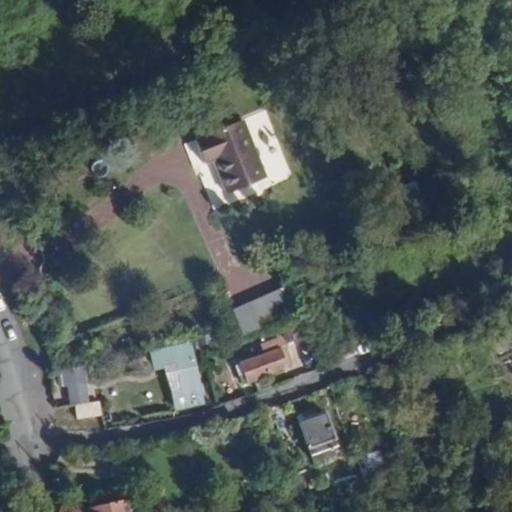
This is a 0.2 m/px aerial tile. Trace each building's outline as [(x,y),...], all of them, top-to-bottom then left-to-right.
[(331,7),(328,0),(318,0),(322,11),(331,7)] [(197,86),(214,79),(211,67),(193,75),(197,86)] [(244,186),(262,178),(236,119),(232,121),(233,122),(199,135),(200,137),(191,141),(199,163),(208,160),(214,158),(227,193),(244,186)] [(214,158),(208,160),(223,195),(227,193),(214,158)] [(483,178),(466,185),(469,192),(486,186),(483,178)] [(298,316),(287,287),(232,310),(244,338),(298,316)] [(42,317),(38,308),(24,314),(27,322),(42,317)] [(312,334),(306,317),(280,326),(286,343),(312,334)] [(260,344),(266,357),(239,368),(244,383),(291,363),(285,349),(279,336),(260,344)] [(205,405),(191,345),(149,354),(153,371),(163,369),(175,412),(205,405)] [(85,367),(63,370),(65,388),(68,388),(70,405),(89,403),(85,367)] [(98,418),(96,404),(73,406),(74,421),(98,418)] [(331,440),(322,415),(297,423),(310,464),(330,457),(325,442),(331,440)] [(85,510),(85,511),(125,511),(123,501),(85,510)]
